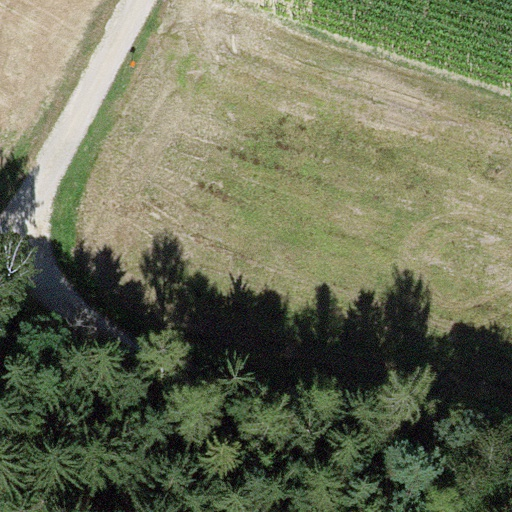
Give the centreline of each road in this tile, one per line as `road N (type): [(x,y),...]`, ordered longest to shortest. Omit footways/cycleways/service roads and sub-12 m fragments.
road 1 (track): [(1,232),(49,309),(121,344),(511,451)]
road 2 (track): [(126,0),(0,234)]
